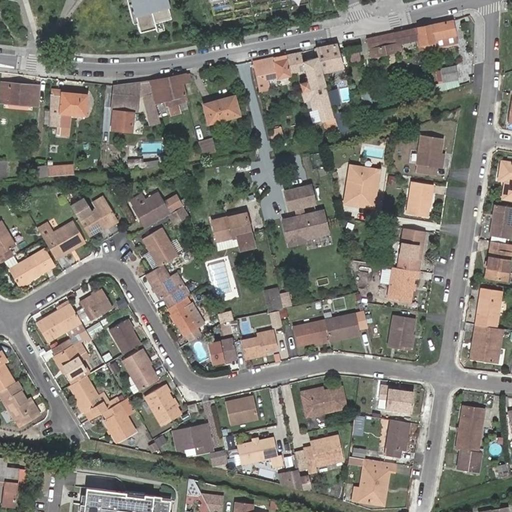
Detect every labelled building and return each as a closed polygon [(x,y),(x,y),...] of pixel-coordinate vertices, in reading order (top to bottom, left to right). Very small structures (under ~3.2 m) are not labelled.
[(130,0),(139,31),(155,27),(154,22),(161,20),(170,18),(165,0),(130,0)] [(211,0),(214,14),(234,10),(233,7),(265,0),(211,0)] [(214,14),(215,22),(309,3),(308,0),(265,0),(233,7),(234,10),(214,14)] [(155,27),(156,31),(163,29),(161,20),(154,22),(155,27)] [(455,35),(452,21),(418,29),(421,46),(417,47),(417,50),(443,45),(443,44),(442,38),(454,35),(455,35)] [(416,41),(417,47),(421,46),(418,29),(371,38),(368,39),(372,57),(403,51),(401,44),(416,41)] [(455,42),(454,35),(442,38),(443,44),(455,42)] [(343,68),(336,45),(316,49),(323,73),(343,68)] [(289,72),(304,69),(301,52),(253,62),(259,91),(268,89),(266,79),(276,77),(277,78),(290,75),(289,72)] [(318,57),(303,62),(307,77),(305,77),(306,81),(311,80),(310,76),(322,72),(318,57)] [(455,66),(441,69),(441,71),(443,80),(444,83),(458,80),(455,66)] [(306,81),(300,83),(305,101),(311,99),(313,99),(316,107),(318,107),(319,108),(322,120),(334,117),(322,72),(310,76),(311,80),(306,81)] [(189,73),(149,82),(149,83),(155,103),(166,100),(167,104),(177,102),(186,99),(182,83),(190,81),(189,73)] [(444,83),(436,85),(437,93),(459,86),(458,80),(444,83)] [(139,94),(142,94),(148,118),(158,115),(155,103),(149,83),(131,85),(130,88),(113,86),(111,110),(114,110),(112,131),(130,133),(133,112),(137,113),(139,94)] [(30,86),(9,84),(8,88),(0,88),(0,94),(0,102),(7,103),(7,105),(29,107),(29,104),(39,105),(39,91),(30,90),(30,86)] [(377,89),(363,92),(366,103),(379,101),(377,89)] [(49,117),(60,118),(60,114),(85,117),(87,96),(62,94),(62,96),(51,95),(49,112),(49,117)] [(240,115),(235,99),(217,104),(216,101),(203,105),(209,125),(240,115)] [(311,99),(313,110),(319,108),(318,107),(316,107),(313,99),(311,99)] [(180,112),(177,102),(167,104),(169,114),(180,112)] [(148,118),(149,125),(160,122),(158,115),(148,118)] [(49,117),(48,126),(59,127),(60,118),(49,117)] [(417,162),(438,166),(441,150),(443,136),(422,133),(417,162)] [(211,138),(197,141),(200,155),(214,151),(211,138)] [(506,180),(503,199),(511,200),(511,161),(503,160),(500,179),(506,180)] [(56,173),(66,172),(66,163),(45,161),(43,174),(56,173)] [(437,173),(438,166),(417,162),(416,169),(437,173)] [(374,185),(377,168),(351,165),(344,202),(374,207),(377,186),(374,185)] [(430,204),(433,184),(412,180),(407,212),(428,215),(430,204)] [(313,185),(286,190),(290,209),(297,207),(299,215),(283,219),(288,242),(328,234),(323,211),(305,215),(303,206),(316,203),(313,185)] [(169,212),(182,205),(175,193),(167,198),(169,203),(165,205),(156,190),(145,196),(135,202),(144,216),(141,219),(145,226),(168,213),(169,212)] [(135,202),(145,196),(142,191),(129,199),(132,204),(135,202)] [(91,200),(95,208),(107,201),(103,194),(91,200)] [(78,217),(88,233),(102,225),(116,217),(107,201),(95,208),(89,211),(82,200),(71,205),(78,217)] [(132,204),(141,219),(144,216),(135,202),(132,204)] [(511,206),(495,204),(490,234),(511,238),(511,232),(511,206)] [(169,212),(168,213),(176,227),(190,219),(182,205),(169,212)] [(245,211),(212,218),(217,240),(238,235),(251,232),(245,211)] [(116,217),(102,225),(104,227),(117,219),(116,217)] [(53,230),(43,236),(55,257),(63,252),(61,250),(83,237),(73,219),(53,230)] [(0,260),(12,254),(9,248),(14,245),(0,220),(0,260)] [(43,236),(53,230),(47,220),(37,225),(43,236)] [(162,264),(176,255),(159,225),(141,236),(159,265),(162,264)] [(424,230),(402,227),(396,268),(417,271),(424,230)] [(238,235),(217,240),(219,250),(241,246),(238,235)] [(85,240),(83,237),(61,250),(63,252),(85,240)] [(506,242),(492,240),(489,262),(489,266),(487,278),(508,281),(511,256),(511,251),(505,250),(506,242)] [(33,254),(42,249),(38,243),(25,250),(29,257),(33,254)] [(45,247),(42,249),(51,265),(54,263),(45,247)] [(51,265),(42,249),(33,254),(29,257),(9,269),(18,284),(28,278),(42,270),(51,265)] [(159,265),(149,271),(145,274),(152,286),(155,290),(160,298),(163,296),(170,306),(183,298),(170,278),(162,264),(159,265)] [(396,268),(391,267),(386,299),(409,302),(410,289),(411,284),(412,278),(416,278),(417,271),(396,268)] [(28,278),(18,284),(19,287),(30,281),(28,278)] [(268,313),(283,309),(277,286),(263,290),(268,313)] [(479,309),(477,325),(496,328),(501,301),(502,291),(484,288),(481,309),(479,309)] [(95,293),(91,296),(79,303),(88,321),(111,307),(101,290),(95,293)] [(187,332),(191,340),(202,334),(198,326),(202,324),(186,296),(183,298),(170,306),(168,307),(172,313),(180,327),(185,334),(187,332)] [(46,341),(80,322),(69,303),(62,307),(35,322),(46,341)] [(217,313),(220,323),(235,320),(233,309),(217,313)] [(354,312),(323,319),(328,338),(328,340),(359,333),(357,327),(365,325),(362,310),(354,312)] [(180,327),(172,313),(169,315),(178,329),(180,327)] [(407,335),(409,335),(411,319),(390,315),(385,348),(404,351),(407,335)] [(126,321),(132,331),(134,330),(128,319),(126,321)] [(328,338),(323,319),(291,326),(295,344),(312,341),(328,338)] [(123,355),(140,345),(132,331),(126,321),(109,330),(123,355)] [(496,328),(477,325),(475,333),(480,334),(476,360),(498,363),(503,329),(496,328)] [(241,339),(245,359),(262,355),(261,352),(265,351),(276,348),(272,329),(253,333),(254,337),(241,339)] [(480,334),(475,333),(472,359),(476,360),(480,334)] [(55,355),(54,355),(64,372),(71,385),(77,381),(85,376),(89,374),(80,359),(92,352),(83,336),(74,341),(72,337),(52,349),(55,355)] [(232,338),(207,343),(210,362),(236,357),(232,338)] [(141,350),(149,365),(152,364),(142,349),(141,350)] [(139,392),(158,381),(149,365),(141,350),(122,361),(139,392)] [(0,390),(12,384),(6,372),(4,374),(2,370),(4,369),(2,365),(6,363),(0,352),(0,390)] [(62,374),(64,372),(54,355),(52,357),(62,374)] [(71,385),(69,386),(78,402),(83,411),(85,414),(87,412),(91,419),(94,418),(103,412),(112,408),(108,401),(101,405),(85,376),(77,381),(71,385)] [(19,392),(14,383),(12,384),(0,390),(0,399),(12,422),(16,428),(20,425),(21,425),(37,416),(33,409),(29,411),(24,403),(19,392)] [(385,410),(412,413),(414,394),(390,391),(390,387),(382,386),(380,399),(387,400),(385,410)] [(168,395),(164,387),(145,397),(160,422),(178,411),(176,408),(172,401),(168,395)] [(310,395),(310,392),(300,393),(306,418),(346,410),(342,389),(323,392),(310,395)] [(252,397),(244,399),(244,402),(234,404),(233,401),(223,404),(228,426),(257,420),(252,397)] [(387,400),(380,399),(378,409),(385,410),(387,400)] [(28,401),(24,403),(29,411),(33,409),(28,401)] [(112,408),(103,412),(108,419),(103,422),(109,431),(111,435),(116,444),(136,433),(118,404),(112,408)] [(197,411),(196,404),(187,406),(188,413),(197,411)] [(464,407),(458,442),(480,446),(486,411),(464,407)] [(355,413),(354,432),(363,433),(365,414),(355,413)] [(408,437),(410,425),(391,421),(386,448),(385,456),(386,457),(400,459),(402,450),(406,450),(408,441),(408,437)] [(212,453),(206,427),(189,431),(189,429),(173,432),(177,453),(195,449),(196,455),(212,453)] [(250,444),(243,446),(238,447),(241,465),(241,466),(247,465),(269,459),(271,467),(283,465),(281,456),(276,457),(273,439),(250,444)] [(156,448),(152,441),(148,444),(152,450),(156,448)] [(311,448),(303,450),(307,465),(309,474),(317,472),(316,467),(344,461),(339,441),(325,444),(324,441),(311,443),(311,448)] [(480,446),(458,442),(457,449),(462,450),(479,452),(480,446)] [(179,459),(196,455),(195,449),(177,453),(179,459)] [(293,452),(297,467),(307,465),(303,450),(293,452)] [(459,469),(470,471),(471,465),(481,467),(484,453),(479,452),(462,450),(459,469)] [(14,506),(17,481),(19,468),(7,467),(8,460),(0,458),(0,479),(5,480),(6,484),(3,504),(14,506)] [(396,470),(397,466),(378,462),(377,470),(365,469),(359,503),(379,506),(382,490),(388,491),(390,473),(395,474),(396,470)] [(194,479),(188,478),(187,490),(185,503),(192,503),(192,506),(197,507),(197,510),(197,511),(210,511),(214,511),(222,511),(224,495),(201,492),(194,479)] [(83,511),(170,511),(171,498),(87,487),(83,511)] [(280,500),(271,498),(269,509),(279,511),(280,500)] [(237,501),(236,511),(252,511),(253,504),(237,501)]
